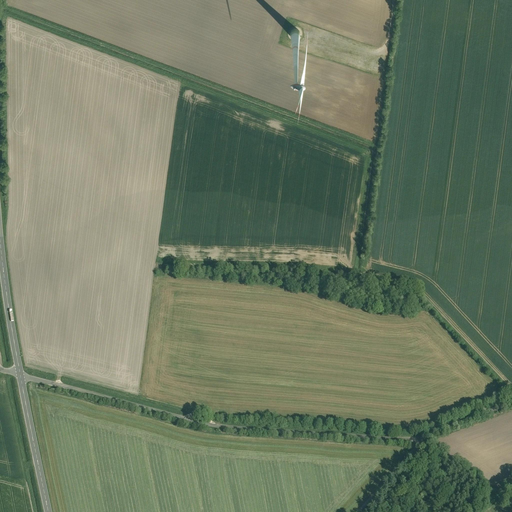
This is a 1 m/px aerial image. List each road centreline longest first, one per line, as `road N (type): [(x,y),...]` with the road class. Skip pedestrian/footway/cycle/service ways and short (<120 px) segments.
road 1 (unclassified): [(511,403),(421,440),(227,427),(20,374)]
road 2 (track): [(511,386),(427,300),(335,271)]
road 3 (secondary): [(20,374),(48,511)]
road 4 (secondary): [(0,250),(20,374)]
road 5 (track): [(392,0),(382,52),(315,38)]
